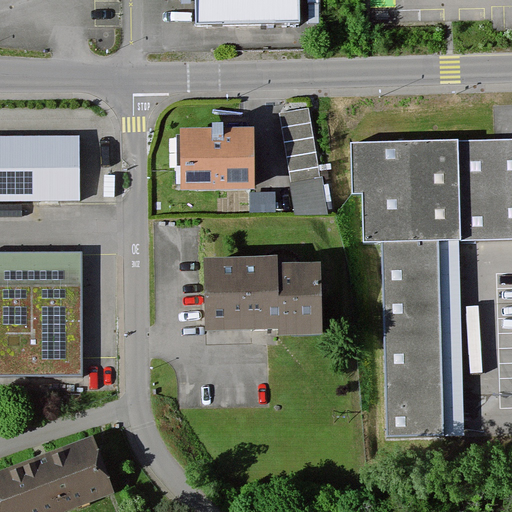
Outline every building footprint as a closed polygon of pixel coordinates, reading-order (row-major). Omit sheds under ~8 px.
[(287,0),(189,0),(190,30),(288,28),(287,0)] [(282,110),(289,172),(319,169),(312,106),(282,110)] [(244,139),(171,139),(171,199),(244,199),(244,139)] [(77,143),(0,142),(0,208),(76,209),(77,143)] [(511,145),(345,150),(347,202),(357,201),(358,249),(511,245),(511,145)] [(292,179),(294,214),(327,212),(326,177),(292,179)] [(76,259),(0,259),(0,379),(76,379),(76,259)] [(267,273),(266,265),(193,267),(195,339),(270,338),(271,345),(312,344),(311,272),(267,273)] [(86,441),(0,479),(0,511),(72,511),(110,496),(86,441)]
